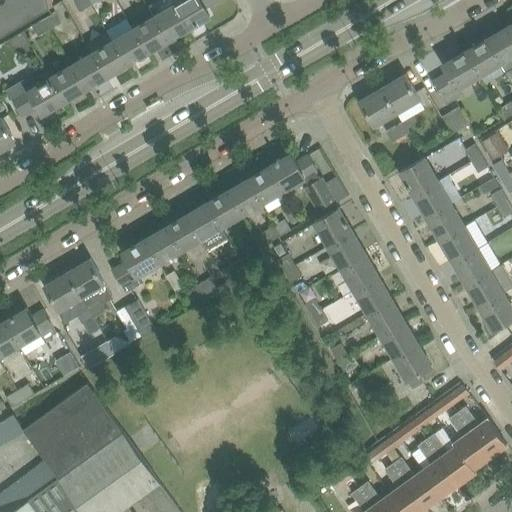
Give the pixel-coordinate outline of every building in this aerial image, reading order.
[(0,0),(0,37),(1,37),(49,6),(47,0),(0,0)] [(92,4),(89,0),(74,0),(81,10),(92,4)] [(174,0),(176,3),(174,4),(188,28),(196,23),(196,24),(199,23),(198,22),(210,15),(204,6),(214,0),(174,0)] [(188,28),(174,4),(154,16),(168,39),(188,28)] [(56,11),(43,18),(49,28),(62,21),(56,11)] [(168,39),(154,16),(135,26),(133,28),(147,52),(168,39)] [(49,28),(43,18),(30,25),(36,36),(49,28)] [(147,52),(133,28),(114,39),(112,40),(126,64),(147,52)] [(511,38),(506,28),(486,39),(485,38),(484,39),(498,63),(503,71),(511,66),(511,38)] [(24,30),(8,39),(12,47),(25,51),(33,46),(24,30)] [(498,63),(484,39),(483,39),(484,41),(465,51),(465,50),(464,51),(478,75),(498,63)] [(126,64),(112,40),(91,52),(105,76),(126,64)] [(478,75),(464,51),(462,52),(463,53),(443,64),(448,73),(433,81),(446,104),(462,94),(458,87),(478,75)] [(105,76),(91,52),(74,62),(70,65),(84,88),(105,76)] [(25,81),(9,90),(22,113),(37,104),(42,113),(64,100),(50,76),(43,64),(36,68),(34,79),(37,84),(30,88),(25,81)] [(84,88),(70,65),(50,76),(64,100),(84,88)] [(406,74),(383,87),(396,111),(419,98),(406,74)] [(396,111),(383,87),(360,100),(373,124),(396,111)] [(504,117),(511,112),(511,100),(498,107),(504,117)] [(443,115),(452,132),(468,123),(458,106),(443,115)] [(415,114),(402,121),(408,131),(420,124),(415,114)] [(0,149),(15,140),(2,117),(0,117),(0,149)] [(408,131),(402,121),(386,130),(392,140),(408,131)] [(482,140),(489,152),(505,142),(498,130),(482,140)] [(464,149),(471,160),(482,154),(475,142),(464,149)] [(336,202),(308,155),(296,161),(291,153),(270,165),(283,189),(302,178),(307,186),(305,186),(320,212),(336,202)] [(489,165),(482,154),(471,160),(478,172),(489,165)] [(415,193),(438,180),(425,157),(401,171),(409,183),(408,183),(409,186),(410,186),(415,193)] [(502,159),(494,163),(502,177),(510,172),(502,159)] [(283,189),(270,165),(249,178),(263,201),(283,189)] [(511,188),(511,176),(510,172),(502,177),(510,190),(511,188)] [(494,176),(479,185),(484,192),(498,184),(494,176)] [(263,201),(249,178),(228,190),(242,213),(263,201)] [(451,202),(438,180),(415,193),(428,216),(453,201),(451,202)] [(491,193),(497,203),(507,197),(501,187),(491,193)] [(242,213),(228,190),(208,202),(221,225),(241,214),(242,213)] [(511,207),(511,204),(507,197),(497,203),(503,213),(511,207)] [(221,225),(208,202),(187,215),(200,238),(208,250),(229,238),(221,225)] [(441,238),(464,225),(451,202),(428,216),(441,238)] [(352,230),(348,223),(349,222),(347,220),(339,207),(316,221),(329,244),(352,230)] [(200,238),(187,215),(165,227),(179,250),(200,238)] [(511,216),(482,230),(486,238),(511,226),(511,216)] [(285,218),(275,224),(278,229),(275,231),(278,236),(291,228),(285,218)] [(278,229),(275,224),(262,231),(269,242),(278,236),(275,231),(278,229)] [(477,248),(464,225),(441,238),(454,261),(477,248)] [(179,250),(165,227),(145,239),(159,262),(179,250)] [(366,253),(352,230),(329,244),(330,246),(333,250),(342,266),(366,253)] [(159,262),(145,239),(123,252),(128,261),(113,269),(126,291),(142,282),(137,275),(159,262)] [(467,284),(490,270),(477,248),(454,261),(467,284)] [(279,258),(285,269),(295,263),(289,252),(279,258)] [(253,253),(243,259),(246,264),(244,265),(246,269),(259,262),(253,253)] [(355,289),(379,275),(366,253),(342,266),(355,289)] [(91,259),(68,272),(82,295),(88,306),(89,305),(92,311),(90,312),(93,317),(105,310),(99,300),(111,293),(91,259)] [(246,269),(244,265),(246,264),(243,259),(222,271),(227,280),(246,269)] [(302,274),(295,263),(285,269),(292,280),(302,274)] [(511,286),(511,283),(501,264),(467,284),(480,306),(503,293),(503,292),(511,286)] [(82,295),(68,272),(46,285),(66,320),(77,313),(83,323),(93,317),(90,312),(92,311),(89,305),(88,306),(82,295)] [(392,298),(379,275),(355,289),(369,312),(392,298)] [(212,276),(198,283),(204,294),(217,286),(212,276)] [(204,294),(198,283),(188,289),(194,299),(204,294)] [(511,318),(511,307),(503,293),(480,306),(487,318),(486,318),(488,321),(488,320),(493,329),(494,329),(511,318)] [(138,297),(125,305),(136,322),(143,334),(144,335),(144,336),(156,329),(138,297)] [(305,303),(312,314),(322,308),(315,297),(305,303)] [(406,320),(392,298),(369,312),(382,334),(406,320)] [(27,308),(15,315),(14,314),(12,315),(12,316),(6,320),(20,343),(40,332),(44,339),(57,332),(44,310),(32,316),(27,308)] [(328,320),(322,308),(312,314),(318,325),(328,320)] [(0,354),(20,343),(6,320),(0,323),(0,354)] [(419,343),(406,320),(382,334),(395,357),(419,343)] [(136,322),(124,329),(131,341),(143,334),(136,322)] [(330,347),(337,359),(348,352),(341,341),(330,347)] [(432,365),(427,357),(428,356),(426,354),(419,343),(395,357),(407,378),(413,388),(425,381),(420,372),(432,365)] [(500,369),(511,359),(511,349),(511,348),(495,361),(500,369)] [(66,373),(79,364),(69,350),(56,360),(66,373)] [(93,351),(82,357),(88,367),(99,361),(93,351)] [(355,364),(348,352),(337,359),(344,370),(355,364)] [(85,511),(118,511),(147,491),(161,481),(88,381),(24,427),(47,459),(59,475),(60,476),(85,511)] [(35,394),(29,382),(16,389),(23,401),(35,394)] [(453,403),(469,392),(464,384),(448,396),(453,403)] [(23,401),(16,389),(6,395),(13,407),(23,401)] [(437,415),(453,403),(448,396),(431,408),(437,415)] [(506,442),(488,417),(479,423),(466,404),(458,410),(490,454),(506,442)] [(420,428),(437,415),(431,408),(414,420),(420,428)] [(490,454),(458,410),(449,417),(463,435),(454,441),(456,444),(457,444),(473,466),(490,454)] [(24,432),(13,413),(5,418),(16,437),(24,432)] [(16,437),(5,418),(0,420),(0,429),(7,442),(16,437)] [(404,440),(420,428),(414,420),(398,432),(404,440)] [(457,444),(456,444),(448,450),(434,431),(427,437),(459,481),(475,469),(473,466),(457,444)] [(386,452),(404,440),(398,432),(380,444),(386,452)] [(459,481),(427,437),(418,443),(432,462),(423,468),(442,493),(459,481)] [(370,464),(386,452),(380,444),(364,456),(370,464)] [(393,461),(425,505),(442,493),(423,468),(415,474),(404,459),(401,455),(393,461)] [(353,476),(370,464),(364,456),(347,468),(353,476)] [(59,475),(47,459),(39,465),(51,481),(59,475)] [(415,511),(425,505),(393,461),(385,467),(399,486),(390,492),(404,511),(415,511)] [(51,481),(39,465),(31,471),(42,487),(51,481)] [(345,469),(330,480),(336,488),(353,476),(347,468),(345,469)] [(42,487),(31,471),(22,477),(34,494),(42,487)] [(85,511),(60,476),(59,475),(51,481),(42,487),(34,494),(30,497),(40,511),(85,511)] [(34,494),(22,477),(14,484),(26,500),(30,497),(34,494)] [(404,511),(390,492),(382,498),(368,479),(360,485),(359,485),(378,511),(404,511)] [(26,500),(14,484),(6,490),(17,506),(26,500)] [(378,511),(359,485),(352,491),(366,510),(362,511),(378,511)] [(9,511),(17,506),(6,490),(0,493),(0,499),(8,511),(9,511)] [(40,511),(30,497),(26,500),(17,506),(9,511),(40,511)] [(8,511),(0,499),(0,511),(8,511)]
